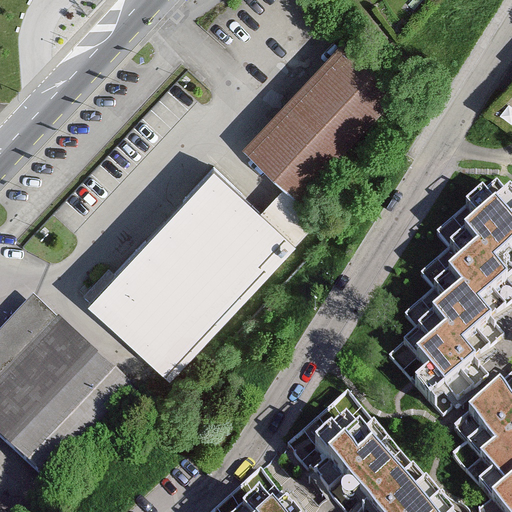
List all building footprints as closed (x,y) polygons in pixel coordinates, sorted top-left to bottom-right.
[(399,94),(344,41),(244,147),(300,199),(399,94)] [(213,94),(185,69),(27,240),(55,266),(213,94)] [(332,230),(300,199),(244,147),(86,316),(174,399),(332,230)] [(511,251),(511,222),(498,207),(466,236),(480,252),(451,278),(464,292),(436,318),(449,332),(420,358),(448,389),(479,361),(465,346),(495,319),(482,305),(511,279),(498,264),(511,251)] [(121,373),(25,288),(0,314),(0,480),(4,485),(121,373)] [(511,511),(511,402),(503,393),(474,419),(498,447),(484,459),(509,488),(494,501),(504,511),(511,511)] [(429,511),(358,436),(325,466),(368,511),(429,511)]
